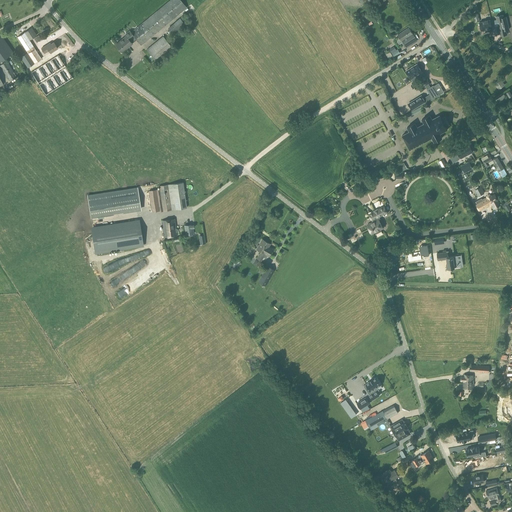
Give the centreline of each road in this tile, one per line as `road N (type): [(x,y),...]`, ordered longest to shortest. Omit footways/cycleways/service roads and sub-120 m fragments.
road 1 (unclassified): [(480,511),(423,408),(377,271),(94,54),(44,0)]
road 2 (unknown): [(388,198),(411,233),(511,223)]
road 3 (primary): [(511,159),(436,38)]
road 4 (track): [(359,86),(245,169)]
